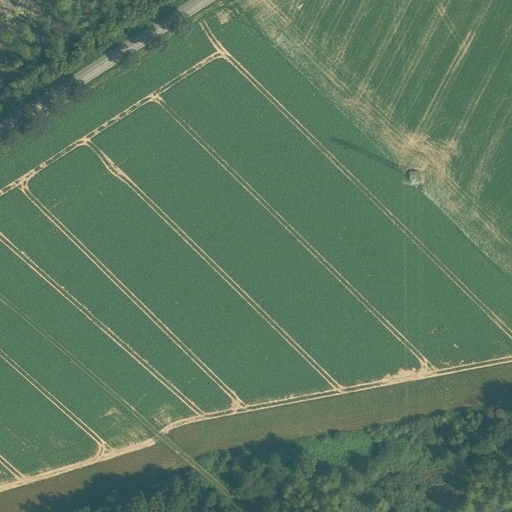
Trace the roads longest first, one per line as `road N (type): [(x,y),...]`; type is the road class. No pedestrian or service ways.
road 1 (track): [(253,511),(0,291)]
road 2 (secondary): [(0,129),(201,0)]
